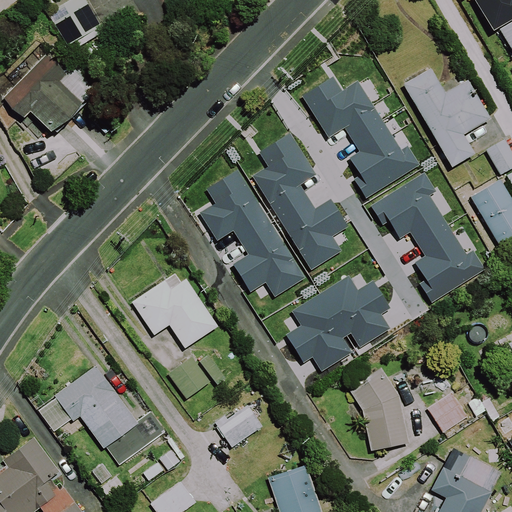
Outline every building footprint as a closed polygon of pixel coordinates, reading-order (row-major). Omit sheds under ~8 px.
[(101,25),(85,0),(69,0),(48,13),(68,46),(74,42),(77,47),(100,34),(96,28),(101,25)] [(511,0),(475,0),(494,30),(499,27),(511,49),(511,0)] [(64,70),(46,53),(3,98),(24,119),(32,111),(54,133),(94,91),(75,58),(64,70)] [(446,92),(431,68),(403,84),(453,166),(476,153),(465,135),(493,118),(469,78),(446,92)] [(329,137),(346,127),(361,151),(350,158),(362,175),(355,179),(367,198),(420,163),(409,145),(402,150),(358,81),(342,92),(332,77),(302,96),(329,137)] [(253,175),(312,270),(343,251),(333,235),(349,226),(332,198),(316,208),(301,184),(318,174),(292,131),(260,151),(269,165),(253,175)] [(511,167),(511,149),(506,138),(486,150),(500,174),(511,167)] [(306,277),(237,169),(207,189),(215,203),(200,212),(218,240),(234,230),(249,254),(233,264),(251,292),(266,282),(276,297),(306,277)] [(511,241),(511,198),(502,180),(472,197),(501,248),(511,241)] [(434,277),(414,238),(387,253),(408,292),(434,277)] [(181,282),(175,273),(133,302),(155,335),(170,325),(185,348),(219,326),(187,279),(181,282)] [(329,358),(337,370),(357,357),(349,345),(360,338),(326,284),(290,307),(325,361),(329,358)] [(424,317),(410,295),(378,314),(392,336),(424,317)] [(187,399),(211,381),(192,356),(168,374),(187,399)] [(136,421),(96,365),(55,395),(56,398),(39,410),(55,432),(72,419),(73,421),(80,416),(104,448),(106,447),(119,465),(167,431),(151,410),(136,421)] [(400,395),(382,367),(349,388),(363,410),(372,451),(410,443),(400,395)] [(468,417),(452,392),(427,408),(443,433),(468,417)] [(263,426),(248,405),(217,426),(233,448),(263,426)] [(0,511),(83,511),(56,475),(61,471),(35,437),(2,460),(8,467),(0,473),(0,511)] [(469,457),(454,450),(445,467),(444,467),(431,490),(447,498),(439,511),(482,511),(493,492),(492,492),(503,472),(470,455),(469,457)] [(322,511),(306,464),(268,477),(279,511),(322,511)] [(182,511),(196,502),(180,481),(150,504),(156,511),(182,511)]
